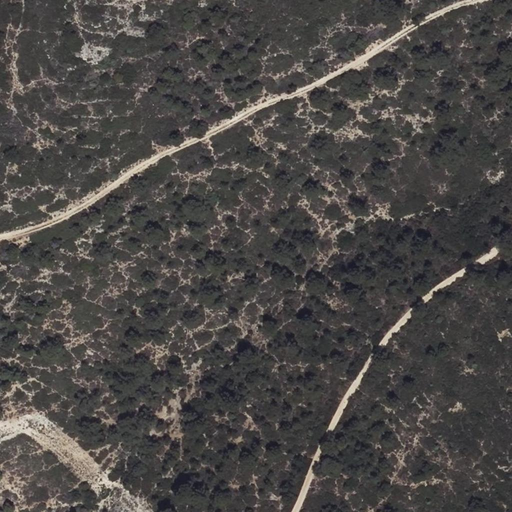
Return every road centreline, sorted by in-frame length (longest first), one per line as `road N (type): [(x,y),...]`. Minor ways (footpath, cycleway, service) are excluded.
road 1 (track): [(0,236),(27,232),(186,142),(334,73),(436,11),(472,0)]
road 2 (track): [(511,237),(415,309),(359,383),(294,511)]
